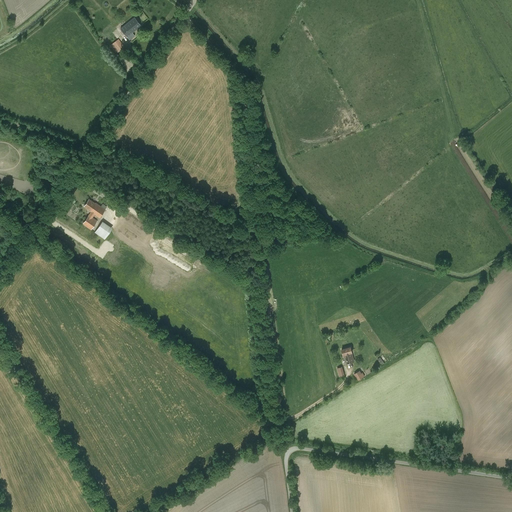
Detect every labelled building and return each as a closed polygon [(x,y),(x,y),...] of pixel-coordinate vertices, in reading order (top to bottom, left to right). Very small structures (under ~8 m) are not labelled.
[(134,18),(120,29),(129,41),(134,37),(132,33),(141,26),(134,18)] [(110,45),(116,53),(124,47),(118,39),(110,45)] [(90,211),(90,212),(82,224),(91,230),(97,220),(93,217),(95,215),(99,218),(107,206),(103,203),(100,206),(95,203),(89,199),(84,206),(90,210),(90,211)] [(112,228),(102,221),(95,232),(104,239),(112,228)] [(121,239),(111,232),(106,238),(116,245),(121,239)] [(108,255),(105,259),(114,265),(118,259),(121,261),(124,257),(116,251),(114,254),(113,253),(113,254),(111,253),(109,256),(108,255)] [(346,363),(354,361),(352,352),(351,347),(342,349),(343,355),(344,355),(346,363)] [(364,376),(362,373),(360,374),(358,371),(356,372),(356,373),(354,374),(358,380),(364,376)]
